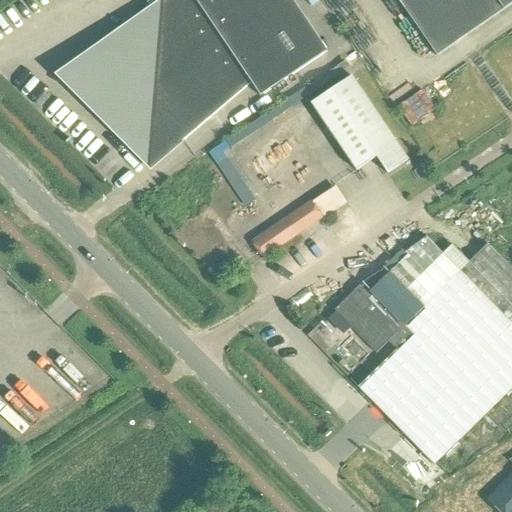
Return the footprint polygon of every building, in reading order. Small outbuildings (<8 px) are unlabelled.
[(327,53),(291,0),(163,0),(161,3),(158,0),(154,0),(148,6),(152,10),(80,71),(79,85),(151,169),(251,84),(260,98),(327,53)] [(511,0),(396,0),(436,58),(511,4),(511,0)] [(376,159),(387,175),(408,161),(351,78),(311,105),(356,172),(376,159)] [(419,91),(395,105),(407,125),(431,111),(419,91)] [(412,171),(418,180),(424,176),(419,167),(412,171)] [(323,219),(311,202),(251,243),(263,260),(323,219)] [(336,314),(329,322),(341,334),(348,327),(350,329),(376,355),(388,343),(404,327),(470,263),(469,262),(452,245),(442,254),(426,238),(362,284),(334,312),(336,314)] [(397,352),(359,390),(434,466),(511,388),(511,269),(488,245),(470,263),(404,327),(413,337),(397,352)] [(511,511),(511,477),(488,502),(499,511),(511,511)]
